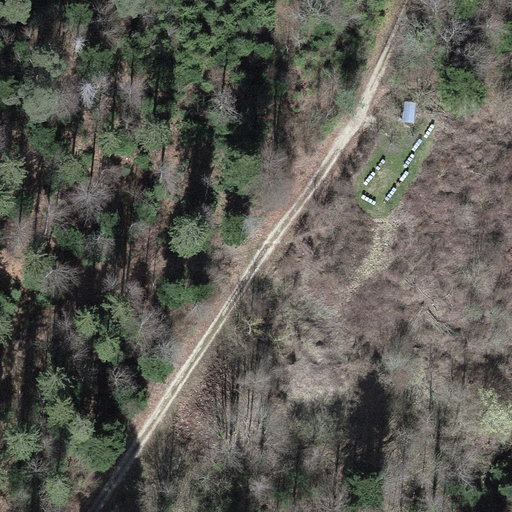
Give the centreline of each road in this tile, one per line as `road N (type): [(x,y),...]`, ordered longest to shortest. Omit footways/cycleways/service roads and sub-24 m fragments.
road 1 (track): [(92,511),(190,356),(363,118),(414,0)]
road 2 (track): [(273,239),(85,288),(0,377)]
